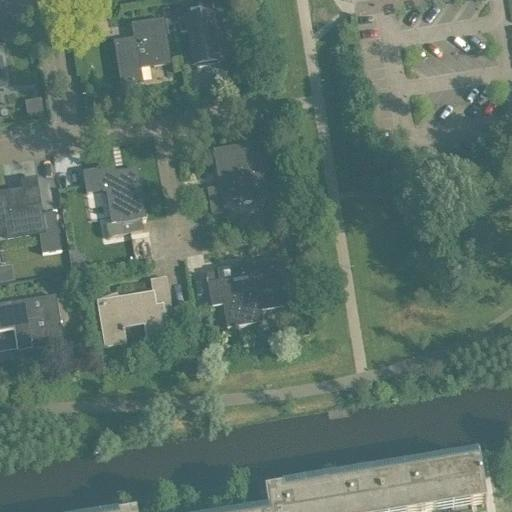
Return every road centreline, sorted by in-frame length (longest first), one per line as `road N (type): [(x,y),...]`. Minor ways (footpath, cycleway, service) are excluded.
road 1 (residential): [(82,134),(65,35),(7,0)]
road 2 (residential): [(82,134),(247,107)]
